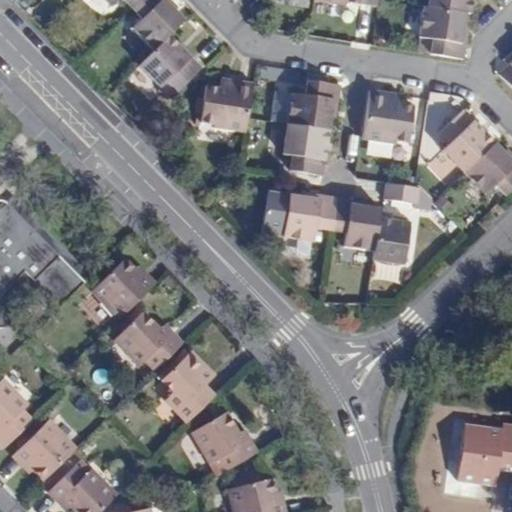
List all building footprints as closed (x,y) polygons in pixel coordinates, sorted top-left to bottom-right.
[(119,0),(130,10),(139,0),(102,0),(108,5),(114,0),(119,0)] [(153,51),(168,36),(184,21),(172,9),(163,0),(139,0),(130,10),(141,21),(132,30),(153,51)] [(425,0),(425,8),(466,14),(470,14),(471,0),(425,0)] [(466,14),(425,8),(421,37),(432,39),(430,54),(463,59),(465,44),(461,43),(464,27),(466,14)] [(177,91),(201,69),(187,55),(168,36),(153,51),(137,66),(159,89),(168,81),(177,91)] [(511,61),(498,75),(511,88),(511,61)] [(213,129),(244,134),(252,84),(235,82),(221,80),(219,89),(205,87),(200,122),(214,124),(213,129)] [(168,98),(177,91),(168,81),(159,89),(168,98)] [(289,125),(329,131),(332,113),(334,102),(338,102),(340,87),(308,81),(306,96),(294,95),(289,125)] [(400,105),(401,96),(369,91),(364,125),(361,142),(392,146),(393,140),(408,143),(413,107),(400,105)] [(463,174),(494,144),(477,126),(462,111),(441,131),(452,143),(442,152),(463,174)] [(289,171),(322,175),(326,153),(329,131),(289,125),(284,157),(291,158),(289,171)] [(503,199),(511,190),(511,161),(503,153),(494,144),(463,174),(483,195),(493,187),(503,199)] [(415,205),(419,189),(386,184),(384,200),(415,205)] [(315,232),(329,235),(335,199),(326,198),(319,196),(319,200),(268,192),(262,234),(313,243),(315,232)] [(335,199),(329,235),(344,237),(343,247),(374,252),(378,219),(380,209),(365,207),(350,205),(351,201),(335,199)] [(0,327),(2,327),(8,323),(10,318),(11,314),(10,307),(8,303),(21,291),(25,288),(33,296),(41,290),(57,309),(89,278),(12,200),(0,211),(0,327)] [(374,252),(372,259),(403,264),(409,224),(394,222),(378,219),(374,252)] [(91,276),(96,282),(121,259),(115,252),(91,276)] [(96,288),(122,316),(134,304),(151,288),(123,260),(98,284),(96,288)] [(138,309),(129,316),(133,321),(142,313),(138,309)] [(144,363),(153,372),(181,344),(171,333),(166,338),(142,313),(133,321),(129,316),(118,327),(123,332),(113,340),(139,368),(144,363)] [(183,350),(170,363),(175,367),(187,355),(183,350)] [(164,402),(184,425),(214,396),(204,386),(214,376),(189,352),(187,355),(175,367),(170,363),(159,372),(164,377),(161,380),(173,393),(164,402)] [(0,386),(0,444),(4,448),(31,421),(23,413),(29,408),(4,383),(0,386)] [(213,459),(222,473),(256,453),(249,440),(243,444),(225,413),(190,432),(207,461),(213,459)] [(50,419),(15,453),(32,470),(42,481),(77,448),(50,419)] [(511,456),(511,430),(500,428),(499,433),(464,429),(457,482),(495,488),(498,470),(499,456),(511,456)] [(15,453),(12,456),(22,468),(28,474),(32,470),(15,453)] [(498,470),(511,470),(511,456),(499,456),(498,470)] [(76,464),(47,493),(58,504),(63,499),(70,506),(75,511),(98,511),(116,495),(91,470),(86,475),(76,464)] [(228,491),(232,511),(279,511),(275,494),(272,480),(228,491)]
